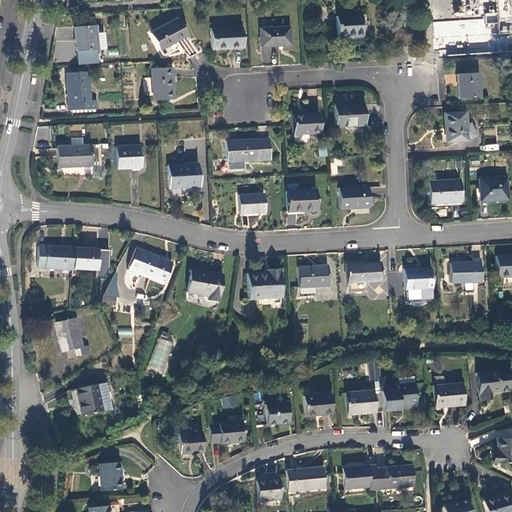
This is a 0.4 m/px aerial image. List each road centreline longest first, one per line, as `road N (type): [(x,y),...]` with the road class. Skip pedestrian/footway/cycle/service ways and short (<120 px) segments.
road 1 (residential): [(10,204),(144,219),(256,244),(398,236)]
road 2 (residential): [(190,511),(194,496),(221,475),(270,453),(321,441),(446,447)]
road 3 (tertiary): [(37,0),(0,168)]
road 4 (residential): [(398,236),(394,73)]
road 5 (tertiary): [(10,354),(12,511)]
road 6 (residential): [(394,73),(263,80),(248,100)]
